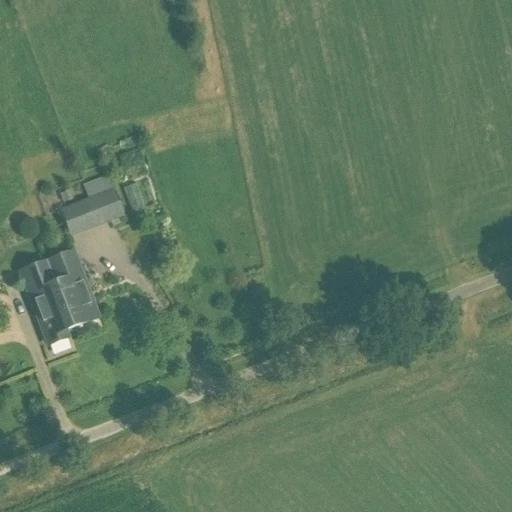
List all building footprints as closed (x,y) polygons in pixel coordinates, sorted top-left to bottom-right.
[(95,225),(121,215),(113,192),(86,202),(95,225)] [(59,260),(46,265),(72,330),(97,320),(76,264),(63,269),(59,260)] [(72,330),(46,265),(31,271),(35,280),(24,283),(49,347),(67,340),(65,333),(72,330)] [(103,321),(141,309),(134,286),(110,293),(113,303),(98,307),(103,321)] [(126,318),(104,323),(109,350),(132,346),(126,318)]
